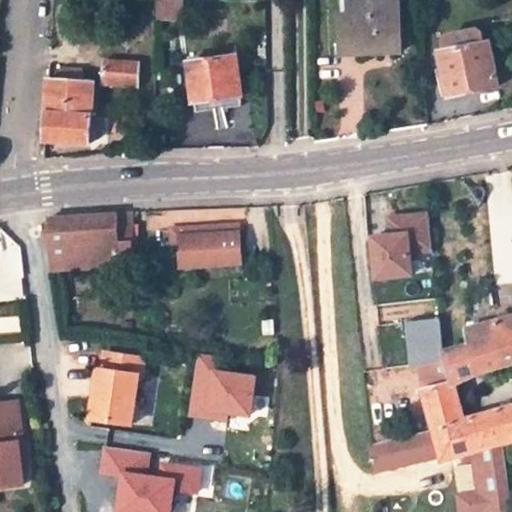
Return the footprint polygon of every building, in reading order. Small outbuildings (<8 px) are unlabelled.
[(349,15),(348,0),(340,0),(342,16),(349,15)] [(342,16),(340,16),(342,44),(342,56),(403,54),(400,0),(348,0),(349,15),(342,16)] [(489,42),(442,51),(451,97),(499,88),(489,42)] [(236,55),(189,62),(195,103),(243,96),(236,55)] [(141,63),(106,61),(104,84),(139,87),(141,63)] [(61,68),(60,81),(83,82),(84,69),(61,68)] [(90,144),(94,83),(83,82),(60,81),(49,80),(45,143),(90,144)] [(243,96),(195,103),(197,114),(245,107),(243,96)] [(46,217),(53,272),(78,269),(120,265),(120,245),(134,244),(133,213),(46,217)] [(373,236),(377,277),(413,274),(411,251),(433,249),(428,213),(389,217),(391,234),(373,236)] [(185,231),(184,267),(246,265),(246,229),(185,231)] [(511,315),(465,328),(467,346),(478,374),(511,364),(511,315)] [(466,418),(457,381),(453,383),(444,352),(440,318),(409,321),(412,366),(419,365),(420,372),(424,389),(423,389),(434,430),(466,422),(466,418)] [(467,346),(444,352),(453,383),(457,381),(478,374),(467,346)] [(256,372),(216,366),(218,355),(196,351),(186,415),(226,421),(228,413),(249,416),(256,372)] [(93,400),(91,418),(131,423),(133,407),(137,407),(144,358),(103,352),(96,400),(93,400)] [(17,403),(0,405),(0,488),(23,486),(22,470),(18,444),(22,444),(17,403)] [(511,405),(488,412),(493,430),(501,429),(505,443),(511,440),(511,405)] [(466,422),(434,430),(442,461),(462,455),(475,451),(505,443),(501,429),(493,430),(488,412),(466,418),(466,422)] [(379,443),(399,439),(396,429),(377,434),(379,443)] [(378,470),(410,462),(404,437),(399,439),(379,443),(372,445),(378,470)] [(99,474),(117,476),(113,511),(169,511),(172,491),(198,494),(201,464),(152,459),(153,450),(102,445),(99,474)] [(475,451),(462,455),(464,464),(478,459),(475,451)]
